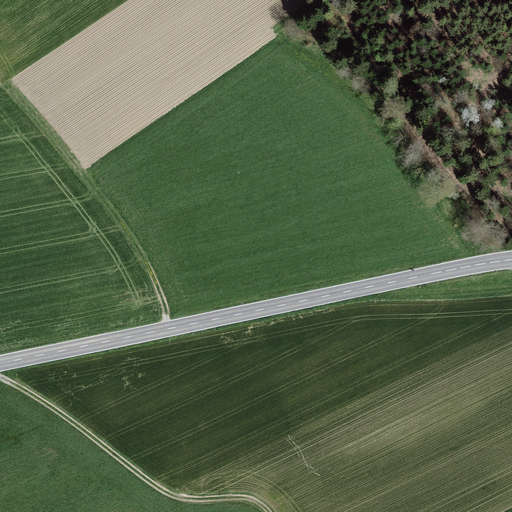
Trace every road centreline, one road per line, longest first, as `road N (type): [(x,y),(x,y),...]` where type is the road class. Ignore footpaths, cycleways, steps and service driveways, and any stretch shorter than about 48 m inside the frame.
road 1 (secondary): [(511,258),(0,363)]
road 2 (track): [(267,511),(251,501),(174,498),(0,380)]
